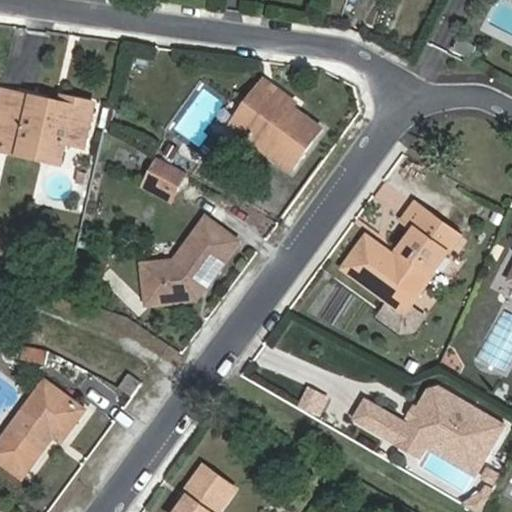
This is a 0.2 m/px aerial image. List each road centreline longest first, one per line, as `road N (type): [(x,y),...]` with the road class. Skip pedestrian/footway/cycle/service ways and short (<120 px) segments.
road 1 (track): [(455,511),(215,375),(0,280)]
road 2 (residential): [(113,511),(402,102)]
road 3 (residential): [(402,102),(378,69),(345,50),(5,0)]
